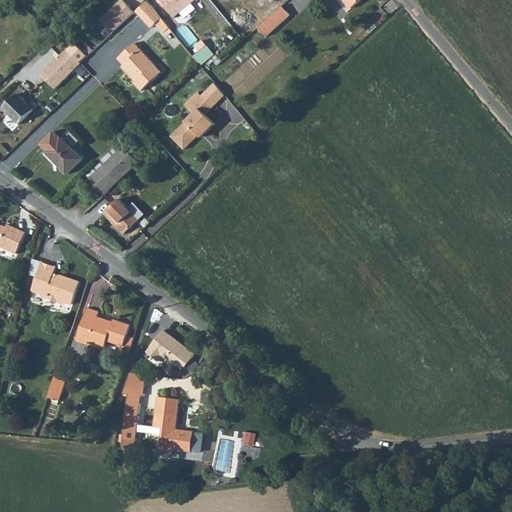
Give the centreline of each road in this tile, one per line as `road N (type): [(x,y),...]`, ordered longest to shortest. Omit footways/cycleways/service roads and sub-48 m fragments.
road 1 (residential): [(0,176),(349,439),(390,449),(511,437)]
road 2 (residential): [(406,0),(511,127)]
road 3 (unknown): [(149,287),(145,446)]
